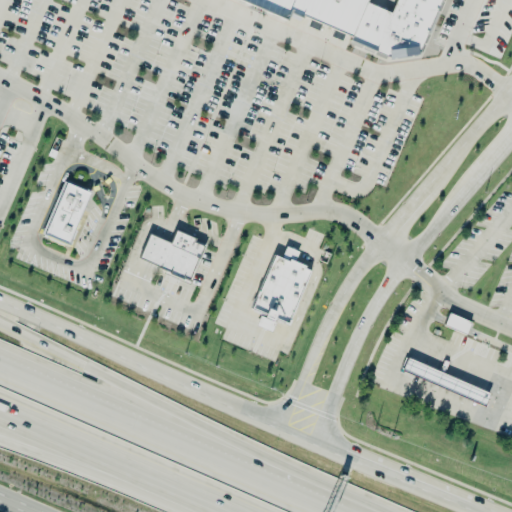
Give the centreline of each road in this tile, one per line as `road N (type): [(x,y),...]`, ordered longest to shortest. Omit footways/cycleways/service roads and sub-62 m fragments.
road 1 (motorway): [(388,511),(0,321)]
road 2 (tertiary): [(511,88),(345,296),(281,430)]
road 3 (motorway): [(344,511),(0,363)]
road 4 (secondary): [(319,445),(0,309)]
road 5 (tertiary): [(319,445),(353,348),(384,295),(487,170)]
road 6 (motorway): [(0,404),(246,511)]
road 7 (secondary): [(469,507),(319,445)]
road 8 (motorway): [(0,432),(118,456)]
